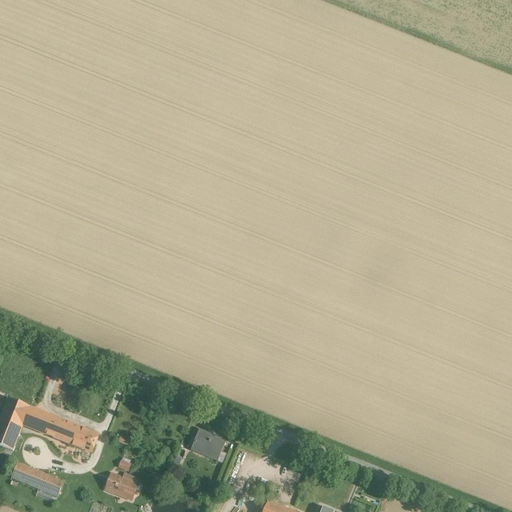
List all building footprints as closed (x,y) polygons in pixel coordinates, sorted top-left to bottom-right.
[(84,430),(30,409),(31,408),(8,399),(0,419),(0,446),(14,452),(24,426),(77,447),(84,430)] [(99,436),(84,430),(77,447),(92,453),(99,436)] [(226,442),(200,431),(192,450),(218,461),(226,442)] [(121,461),(118,468),(129,472),(131,464),(121,461)] [(47,476),(18,464),(13,478),(42,490),(47,476)] [(138,485),(112,475),(106,490),(132,501),(138,485)] [(64,483),(47,476),(42,490),(58,497),(64,483)] [(289,511),(268,503),(264,511),(289,511)]
